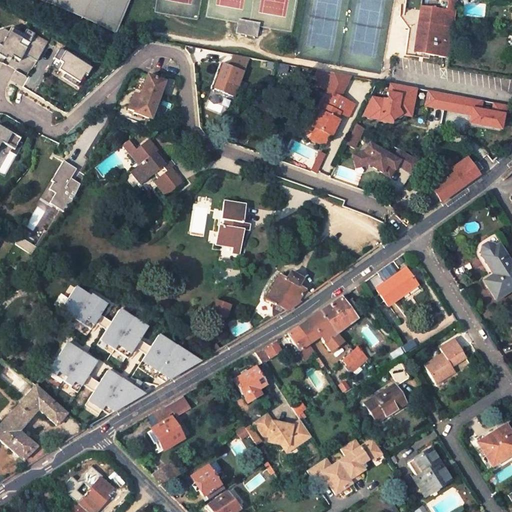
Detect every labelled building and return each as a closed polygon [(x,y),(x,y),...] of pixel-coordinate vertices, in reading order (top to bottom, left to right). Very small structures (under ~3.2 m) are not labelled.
[(38,0),(115,32),(127,0),(38,0)] [(408,51),(443,56),(448,57),(456,0),(402,0),(400,18),(406,18),(405,24),(408,25),(408,28),(410,32),(408,51)] [(482,15),(483,6),(465,4),(464,13),(482,15)] [(239,24),(237,36),(259,39),(261,27),(239,24)] [(37,61),(48,41),(26,29),(23,34),(11,27),(8,32),(5,30),(0,31),(0,47),(0,48),(0,56),(5,60),(6,57),(11,60),(12,57),(20,61),(24,54),(37,61)] [(87,75),(92,67),(65,50),(58,60),(62,63),(58,69),(65,73),(63,77),(77,86),(84,74),(87,75)] [(246,61),(233,56),(229,67),(242,72),(246,61)] [(229,67),(221,65),(213,88),(234,96),(242,72),(229,67)] [(335,95),(340,98),(350,77),(318,71),(313,81),(328,88),(326,92),(334,96),(335,95)] [(163,83),(146,77),(143,86),(140,85),(136,96),(133,95),(128,110),(133,112),(133,113),(149,119),(163,83)] [(372,98),(362,117),(379,120),(378,122),(389,124),(390,122),(400,114),(410,116),(415,89),(390,84),(386,102),(372,98)] [(438,93),(428,91),(425,107),(435,109),(438,93)] [(331,135),(338,120),(335,119),(339,112),(342,114),(348,101),(340,98),(335,95),(334,96),(326,92),(320,105),(323,106),(313,127),(315,128),(313,131),(314,138),(321,142),(327,138),(329,134),(331,135)] [(443,110),(446,94),(438,93),(435,109),(443,110)] [(453,96),(446,94),(443,110),(450,112),(453,96)] [(483,101),(453,96),(450,112),(464,114),(465,109),(473,111),(472,116),(470,124),(501,130),(504,117),(506,117),(508,106),(495,104),(493,113),(481,111),(483,101)] [(348,117),(355,105),(354,104),(348,101),(342,114),(348,117)] [(313,127),(323,106),(320,105),(310,125),(313,127)] [(354,148),(363,129),(355,124),(346,144),(354,148)] [(19,142),(22,136),(8,128),(7,130),(0,125),(0,144),(1,142),(11,148),(9,151),(17,155),(23,144),(19,142)] [(327,138),(321,142),(314,138),(313,131),(310,138),(327,146),(331,135),(329,134),(327,138)] [(182,182),(148,140),(129,155),(138,166),(130,172),(140,185),(154,174),(157,179),(154,182),(165,196),(182,182)] [(369,164),(390,176),(395,168),(393,167),(395,163),(412,173),(419,162),(398,149),(394,157),(369,143),(364,152),(353,156),(357,168),(369,164)] [(316,153),(310,171),(316,174),(323,155),(316,153)] [(466,169),(471,165),(467,160),(462,163),(466,169)] [(71,177),(76,169),(63,161),(51,181),(53,183),(48,190),(55,194),(49,203),(63,212),(72,200),(78,187),(69,182),(71,177)] [(446,162),(434,171),(435,173),(432,175),(439,184),(431,189),(440,202),(464,187),(478,175),(471,165),(466,169),(462,163),(454,169),(450,162),(447,164),(446,162)] [(69,182),(78,187),(81,183),(71,177),(69,182)] [(245,205),(222,202),(220,220),(223,221),(222,226),(218,226),(215,245),(232,246),(231,253),(239,254),(243,230),(249,230),(250,224),(242,223),(245,205)] [(481,256),(493,275),(484,281),(495,300),(511,289),(511,266),(511,264),(510,265),(498,246),(493,248),(493,247),(489,245),(487,245),(483,246),(481,249),(481,250),(481,253),(482,256),(481,256)] [(387,306),(407,292),(406,291),(416,284),(405,268),(396,274),(389,263),(376,273),(383,284),(375,289),(387,306)] [(286,280),(279,276),(265,300),(273,305),(272,306),(272,314),(274,318),(286,311),(311,294),(297,286),(301,279),(290,273),(286,280)] [(59,310),(90,329),(105,304),(90,295),(89,298),(73,288),(59,310)] [(338,299),(343,306),(349,302),(344,295),(338,299)] [(338,299),(319,313),(336,334),(338,332),(354,320),(353,319),(343,306),(338,299)] [(229,305),(215,300),(210,313),(225,318),(229,305)] [(343,306),(353,319),(359,314),(349,302),(343,306)] [(94,343),(123,361),(146,327),(116,308),(94,343)] [(298,327),(309,344),(319,337),(330,352),(342,342),(336,334),(319,313),(298,327)] [(298,327),(286,334),(298,351),(309,344),(298,327)] [(138,368),(164,383),(201,361),(159,334),(138,368)] [(453,340),(439,349),(442,354),(423,366),(435,384),(445,378),(441,373),(465,358),(453,340)] [(275,341),(263,347),(254,353),(261,364),(282,351),(275,341)] [(46,372),(76,392),(95,362),(65,342),(46,372)] [(343,360),(353,372),(367,358),(357,346),(343,360)] [(400,364),(388,372),(397,385),(409,377),(400,364)] [(265,386),(254,368),(233,381),(246,403),(259,395),(257,391),(265,386)] [(101,411),(107,415),(143,394),(105,371),(83,406),(98,416),(101,411)] [(345,379),(337,385),(342,393),(351,388),(345,379)] [(393,385),(363,404),(375,423),(405,404),(393,385)] [(66,414),(34,386),(0,422),(0,441),(22,461),(37,447),(19,432),(39,411),(56,426),(66,414)] [(151,431),(147,433),(153,444),(158,442),(162,450),(181,439),(170,419),(167,414),(172,411),(175,415),(187,408),(180,396),(146,416),(153,428),(151,430),(151,431)] [(298,401),(290,406),(295,414),(304,409),(298,401)] [(267,442),(281,445),(287,446),(288,440),(292,440),(296,446),(310,437),(300,421),(292,426),(285,425),(271,423),(266,414),(253,423),(262,436),(267,437),(267,442)] [(498,424),(475,439),(492,466),(511,452),(511,437),(505,426),(501,428),(498,424)] [(243,426),(236,432),(238,436),(246,431),(245,429),(243,426)] [(246,431),(238,436),(241,440),(249,435),(246,431)] [(360,465),(370,458),(371,460),(381,454),(366,431),(339,449),(345,457),(337,462),(351,483),(359,478),(356,474),(363,470),(360,465)] [(286,453),(296,446),(292,440),(288,440),(287,446),(281,445),(286,453)] [(430,449),(407,463),(415,476),(412,478),(424,497),(450,481),(430,449)] [(325,481),(327,484),(334,494),(351,483),(337,462),(330,467),(325,458),(306,471),(316,487),(325,481)] [(150,475),(162,487),(181,474),(173,462),(169,465),(167,464),(150,475)] [(267,462),(264,464),(271,475),(274,473),(267,462)] [(59,487),(76,502),(81,497),(74,491),(81,483),(87,489),(98,477),(100,474),(88,465),(75,480),(70,475),(59,487)] [(206,467),(190,478),(191,479),(187,481),(196,494),(199,492),(202,496),(204,495),(207,499),(223,488),(217,478),(214,480),(206,467)] [(81,497),(76,502),(86,511),(94,511),(103,502),(100,499),(104,494),(110,487),(98,477),(87,489),(81,497)] [(325,481),(316,487),(318,490),(327,484),(325,481)] [(43,488),(37,493),(45,501),(51,496),(43,488)] [(216,500),(207,506),(211,511),(234,511),(238,509),(226,493),(224,495),(223,493),(214,498),(216,500)] [(86,511),(76,502),(67,511),(86,511)]
